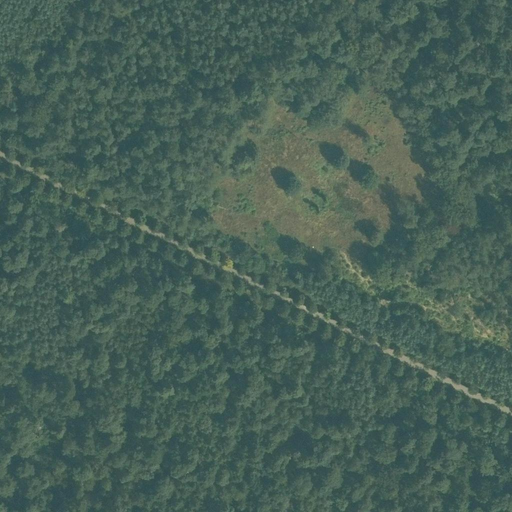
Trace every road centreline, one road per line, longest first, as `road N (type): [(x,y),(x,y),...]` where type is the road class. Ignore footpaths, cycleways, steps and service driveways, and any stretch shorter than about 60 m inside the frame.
road 1 (unclassified): [(511,414),(0,156)]
road 2 (track): [(107,0),(0,115)]
